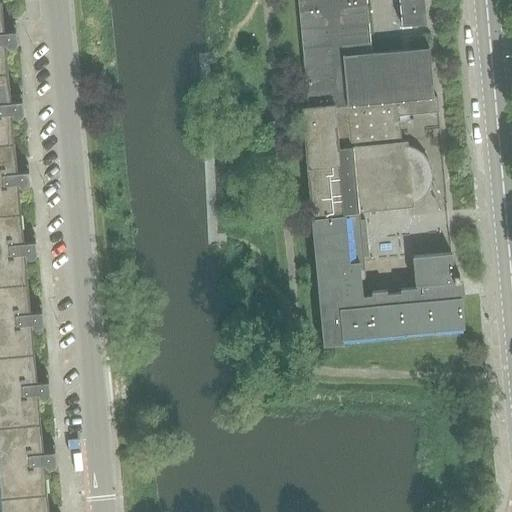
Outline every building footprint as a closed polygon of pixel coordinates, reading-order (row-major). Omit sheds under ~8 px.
[(428,48),(371,54),(365,0),(297,0),(308,107),(300,108),(310,221),(312,221),(324,345),(341,343),(341,339),(463,327),(460,297),(457,274),(452,274),(450,253),(411,257),(414,288),(400,289),(400,292),(385,294),(385,290),(370,291),(371,295),(362,296),(359,264),(361,264),(360,258),(368,257),(366,238),(358,239),(356,216),(358,216),(358,212),(412,207),(412,204),(420,200),(426,194),(430,185),(432,177),(431,169),(428,161),(422,153),(415,149),(407,146),(406,141),(401,142),(398,115),(437,111),(437,96),(432,97),(428,48)] [(428,22),(426,0),(394,0),(396,24),(428,22)] [(0,71),(6,71),(3,42),(4,42),(4,44),(5,45),(6,46),(7,47),(8,47),(9,47),(10,47),(12,47),(13,47),(14,46),(14,45),(15,44),(15,42),(15,41),(16,41),(15,25),(2,26),(0,9),(0,71)] [(0,142),(12,141),(10,112),(11,114),(11,115),(12,116),(13,116),(14,117),(16,117),(17,117),(18,117),(19,117),(20,116),(21,115),(22,114),(22,112),(22,111),(23,111),(21,95),(8,96),(6,71),(0,71),(0,142)] [(0,213),(19,211),(16,182),(17,182),(17,183),(18,185),(19,186),(20,186),(21,187),(22,187),(23,187),(25,187),(26,186),(27,186),(28,185),(28,183),(28,182),(28,181),(29,181),(28,165),(15,166),(12,141),(0,142),(0,213)] [(0,213),(0,283),(25,282),(23,252),(24,253),(24,255),(25,256),(26,256),(27,257),(29,257),(30,257),(31,257),(32,256),(33,256),(34,255),(35,254),(35,252),(35,251),(36,251),(34,235),(21,236),(19,211),(0,213)] [(0,283),(0,354),(32,352),(29,322),(30,322),(30,323),(31,325),(32,326),(33,326),(34,327),(35,327),(36,327),(38,327),(39,326),(40,326),(41,325),(41,323),(41,322),(41,321),(42,321),(41,305),(28,306),(25,282),(0,283)] [(0,354),(0,425),(38,422),(36,392),(37,392),(37,393),(37,394),(38,395),(39,396),(40,397),(42,397),(43,397),(44,397),(45,396),(46,396),(47,395),(48,393),(48,392),(48,391),(49,391),(47,374),(34,376),(32,352),(0,354)] [(0,425),(0,496),(45,492),(42,462),(43,462),(43,463),(44,464),(45,466),(46,466),(47,467),(48,467),(49,467),(51,467),(52,466),(53,466),(54,465),(54,463),(54,462),(55,461),(54,445),(41,446),(38,422),(0,425)] [(46,511),(45,492),(0,496),(0,511),(46,511)]
